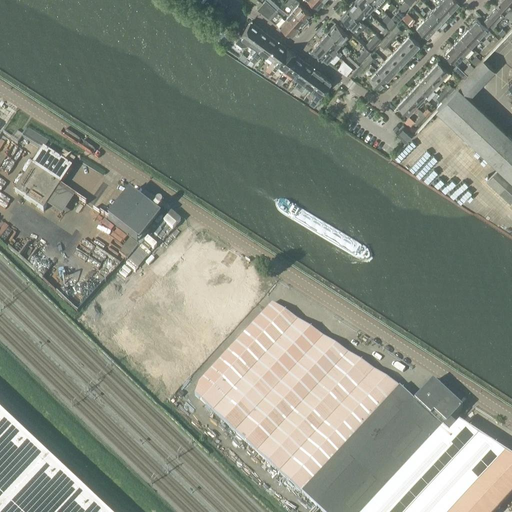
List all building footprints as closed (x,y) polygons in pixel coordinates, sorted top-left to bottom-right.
[(264,0),(257,9),(278,24),(292,35),(299,27),(295,24),(286,16),(285,17),(266,0),(264,0)] [(305,20),(292,9),(288,14),(272,0),(266,0),(285,17),(286,16),(295,24),(299,27),(305,20)] [(290,0),(291,0),(287,5),(292,9),(305,20),(311,13),(298,2),(299,1),(297,0),(290,0)] [(368,12),(355,0),(348,8),(361,20),(368,12)] [(355,0),(368,12),(376,4),(371,0),(355,0)] [(410,4),(405,0),(404,0),(398,8),(403,13),(410,4)] [(438,0),(440,1),(451,11),(459,2),(456,0),(438,0)] [(511,0),(501,0),(496,6),(503,13),(511,21),(511,8),(509,6),(511,3),(511,0)] [(451,11),(440,1),(432,10),(443,20),(451,11)] [(503,13),(496,6),(484,19),(492,27),(495,24),(496,23),(494,22),(503,13)] [(348,8),(340,17),(352,27),(351,29),(357,34),(365,24),(361,20),(348,8)] [(443,20),(432,10),(424,18),(435,28),(443,20)] [(404,16),(402,18),(409,26),(415,20),(407,12),(403,16),(404,16)] [(392,17),(391,18),(397,23),(402,18),(404,16),(403,16),(401,13),(397,13),(392,18),(392,17)] [(386,24),(391,29),(397,23),(391,18),(386,24)] [(427,37),(435,28),(424,18),(416,27),(427,37)] [(471,24),(468,28),(478,38),(483,33),(485,36),(490,31),(487,29),(483,24),(476,19),(471,24)] [(259,28),(250,21),(235,41),(242,45),(247,45),(249,42),(259,28)] [(389,30),(380,22),(377,25),(382,30),(380,31),(384,35),(389,30)] [(327,32),(340,43),(348,34),(335,23),(327,32)] [(397,26),(390,33),(395,37),(401,30),(397,26)] [(247,57),(250,59),(258,48),(268,34),(259,28),(249,42),(254,46),(247,57)] [(478,38),(468,28),(460,36),(471,46),(478,38)] [(340,43),(327,32),(320,40),(332,51),(333,51),(335,52),(339,56),(342,53),(336,47),(340,43)] [(390,33),(382,42),(386,46),(395,37),(390,33)] [(266,55),(277,41),(268,34),(258,48),(250,59),(254,62),(262,51),(266,55)] [(401,43),(412,53),(420,44),(409,34),(401,43)] [(375,35),(366,46),(371,51),(381,40),(375,35)] [(471,46),(460,36),(452,45),(457,50),(463,55),(471,46)] [(495,36),(486,45),(489,48),(498,39),(495,36)] [(335,52),(333,51),(332,51),(320,40),(311,49),(327,61),(335,52)] [(277,41),(266,55),(272,59),(265,69),(268,71),(275,61),(286,47),(277,41)] [(412,53),(401,43),(393,52),(404,62),(412,53)] [(363,45),(354,55),(361,62),(371,52),(363,45)] [(452,45),(444,54),(455,63),(457,61),(459,62),(461,60),(459,58),(463,55),(457,50),(452,45)] [(489,48),(486,45),(480,51),(483,54),(489,48)] [(295,54),(295,53),(286,47),(275,61),(268,71),(273,74),(280,64),(284,68),(295,54)] [(350,51),(346,56),(356,66),(361,61),(354,55),(350,51)] [(404,62),(393,52),(384,60),(395,70),(404,62)] [(289,71),(294,75),(304,61),(295,54),(284,68),(282,70),(287,73),(289,71)] [(371,54),(366,59),(370,63),(375,57),(371,54)] [(481,59),(477,55),(472,60),(476,64),(481,59)] [(494,69),(482,59),(467,74),(464,78),(455,88),(450,93),(446,97),(442,102),(437,107),(498,164),(486,176),(511,199),(511,140),(467,98),(494,69)] [(343,60),(337,68),(346,75),(352,67),(343,60)] [(395,70),(384,60),(376,69),(387,79),(395,70)] [(294,92),(313,67),(304,61),(294,75),(299,79),(291,90),(294,92)] [(429,70),(440,80),(448,71),(438,61),(429,70)] [(467,74),(456,64),(453,68),(464,78),(467,74)] [(313,67),(294,92),(298,95),(306,84),(311,88),(322,73),(313,67)] [(387,79),(376,69),(368,78),(379,88),(387,79)] [(440,80),(429,70),(421,78),(432,88),(440,80)] [(322,73),(311,88),(317,92),(310,102),(314,105),(331,81),(322,73)] [(413,87),(424,97),(432,88),(421,78),(413,87)] [(449,82),(445,87),(450,93),(455,88),(449,82)] [(424,97),(413,87),(405,95),(416,106),(421,100),(424,103),(427,100),(424,97)] [(440,92),(446,97),(450,93),(445,87),(440,92)] [(446,97),(440,92),(436,97),(442,102),(446,97)] [(416,106),(405,95),(397,104),(408,114),(413,109),(417,112),(420,109),(416,106)] [(427,107),(423,112),(428,116),(432,112),(427,107)] [(428,116),(423,112),(418,116),(423,120),(428,116)] [(400,130),(409,138),(413,133),(404,125),(400,130)] [(28,130),(22,139),(41,151),(47,142),(28,130)] [(409,138),(400,130),(396,134),(405,142),(409,138)] [(22,137),(17,134),(15,132),(9,140),(17,145),(22,137)] [(60,162),(48,155),(42,151),(14,193),(42,212),(71,170),(63,165),(65,162),(61,160),(60,162)] [(159,216),(130,193),(96,237),(127,261),(138,247),(130,241),(131,240),(136,245),(159,216)] [(189,258),(111,341),(129,358),(165,386),(257,285),(189,258)] [(452,511),(494,467),(504,456),(458,426),(455,429),(448,424),(460,411),(431,384),(413,403),(398,389),(271,305),(198,385),(194,396),(256,454),(251,460),(307,511),(452,511)] [(101,511),(0,416),(0,511),(101,511)] [(511,461),(504,456),(494,467),(452,511),(495,511),(511,494),(511,461)]
